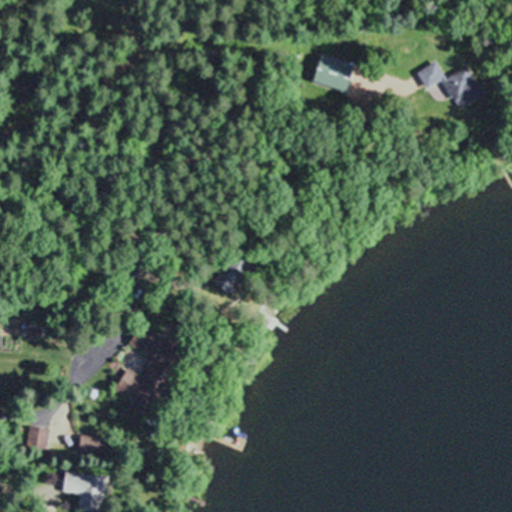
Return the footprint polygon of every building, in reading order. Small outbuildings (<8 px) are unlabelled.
[(313,84),(349,93),(356,65),(320,56),(313,84)] [(468,67),(447,79),(437,62),(418,73),(429,90),(444,81),(461,109),(485,95),(468,67)] [(212,282),(234,296),(245,279),(223,265),(212,282)] [(116,390),(152,414),(187,358),(140,328),(129,345),(154,361),(142,378),(129,370),(116,390)] [(50,430),(31,425),(25,446),(44,451),(50,430)] [(78,445),(102,460),(111,446),(86,431),(78,445)] [(86,511),(105,511),(110,477),(66,472),(63,493),(81,495),(78,511),(86,511)]
